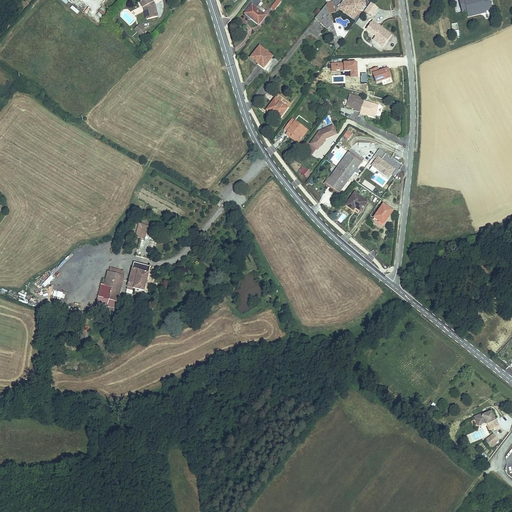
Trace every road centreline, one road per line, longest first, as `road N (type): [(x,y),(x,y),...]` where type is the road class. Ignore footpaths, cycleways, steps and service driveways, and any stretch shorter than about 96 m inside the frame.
road 1 (secondary): [(209,0),(261,148),(317,220),(390,283)]
road 2 (residential): [(390,283),(413,101),(401,0)]
road 3 (secondary): [(390,283),(511,381)]
